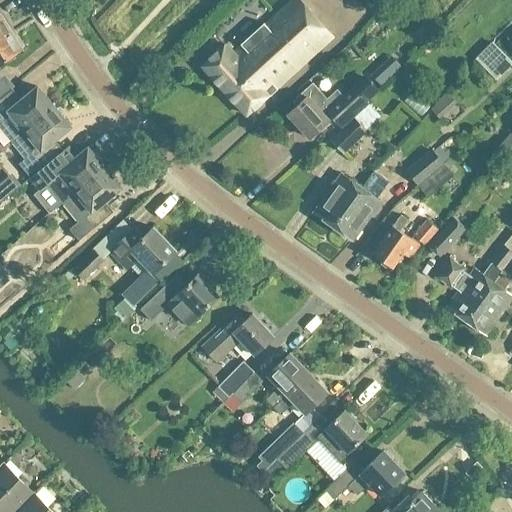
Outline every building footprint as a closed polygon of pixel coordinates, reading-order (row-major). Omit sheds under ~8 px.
[(246,114),(333,37),(299,0),(291,0),(270,20),(234,51),(227,43),(202,65),(246,114)] [(0,38),(11,32),(8,26),(10,25),(4,15),(1,16),(0,14),(0,38)] [(0,62),(22,49),(20,47),(23,45),(17,35),(14,37),(11,32),(0,38),(0,62)] [(511,64),(511,59),(494,41),(477,60),(496,80),(511,64)] [(382,71),(374,78),(380,85),(388,78),(382,71)] [(0,98),(14,86),(13,85),(10,87),(1,76),(0,76),(0,98)] [(377,90),(367,79),(344,99),(337,90),(327,99),(313,83),(292,101),(297,106),(288,114),(309,138),(334,115),(344,126),(368,104),(365,101),(377,90)] [(24,130),(54,106),(37,86),(21,99),(12,89),(0,99),(0,128),(11,141),(24,130)] [(439,118),(458,101),(447,91),(438,101),(430,110),(439,118)] [(411,96),(403,104),(419,121),(427,112),(411,96)] [(369,105),(353,119),(366,129),(379,116),(369,105)] [(54,140),(70,126),(54,106),(24,130),(11,141),(24,158),(18,163),(30,177),(43,166),(63,150),(54,140)] [(366,129),(353,119),(349,124),(332,142),(346,154),(367,130),(366,129)] [(511,134),(510,132),(493,151),(502,160),(511,149),(511,134)] [(452,136),(433,152),(443,163),(462,147),(452,136)] [(69,145),(63,150),(43,166),(30,177),(40,189),(46,184),(61,203),(75,191),(104,167),(88,147),(77,155),(69,145)] [(406,169),(418,184),(443,163),(433,152),(431,149),(406,169)] [(452,174),(443,163),(418,184),(428,195),(452,174)] [(105,201),(121,187),(104,167),(75,191),(61,203),(77,222),(69,229),(78,240),(113,211),(105,201)] [(334,227),(361,187),(341,173),(314,212),(334,227)] [(353,240),(380,201),(361,187),(334,227),(353,240)] [(414,192),(397,206),(406,216),(423,201),(414,192)] [(139,223),(129,212),(93,248),(94,249),(74,269),(83,279),(104,260),(102,258),(110,250),(127,268),(130,265),(140,276),(121,294),(134,307),(161,281),(153,272),(176,250),(153,226),(142,236),(134,227),(139,223)] [(418,244),(399,230),(407,220),(400,215),(392,225),(373,252),(383,259),(381,261),(388,266),(389,264),(393,267),(403,252),(409,256),(418,244)] [(428,244),(441,257),(467,230),(454,218),(428,244)] [(423,244),(437,229),(426,220),(413,235),(423,244)] [(501,269),(511,256),(511,233),(490,261),(501,269)] [(42,251),(26,265),(33,273),(49,259),(42,251)] [(503,271),(501,269),(491,262),(483,273),(475,268),(469,275),(463,270),(465,268),(449,256),(435,276),(451,287),(452,286),(459,290),(446,307),(466,321),(503,271)] [(511,299),(511,294),(505,289),(511,279),(511,261),(505,272),(503,271),(466,321),(486,335),(511,299)] [(218,294),(198,274),(177,294),(197,315),(218,294)] [(273,336),(253,313),(244,321),(237,314),(202,347),(215,361),(239,338),(254,354),(273,336)] [(13,323),(0,335),(1,337),(12,348),(26,335),(15,324),(13,323)] [(273,407),(286,394),(309,372),(290,353),(267,374),(279,386),(265,399),(273,407)] [(232,394),(255,371),(243,359),(218,386),(229,397),(232,394)] [(75,369),(67,377),(76,387),(85,378),(75,369)] [(241,402),(265,378),(257,369),(255,371),(232,394),(241,402)] [(305,413),(328,392),(309,372),(286,394),(305,413)] [(218,386),(212,391),(224,402),(229,397),(218,386)] [(360,448),(356,444),(367,433),(345,410),(317,436),(344,464),(360,448)] [(286,449),(303,432),(294,423),(277,440),(286,449)] [(316,440),(314,439),(306,430),(303,432),(286,449),(276,458),(286,469),(316,440)] [(400,476),(403,473),(384,452),(364,471),(355,462),(317,498),(325,507),(348,485),(357,494),(369,482),(381,495),(392,484),(395,487),(403,479),(400,476)] [(14,511),(34,492),(4,463),(0,466),(0,511),(14,511)] [(439,511),(440,511),(421,490),(412,499),(409,495),(392,511),(388,506),(381,511),(439,511)] [(53,511),(34,492),(14,511),(53,511)]
